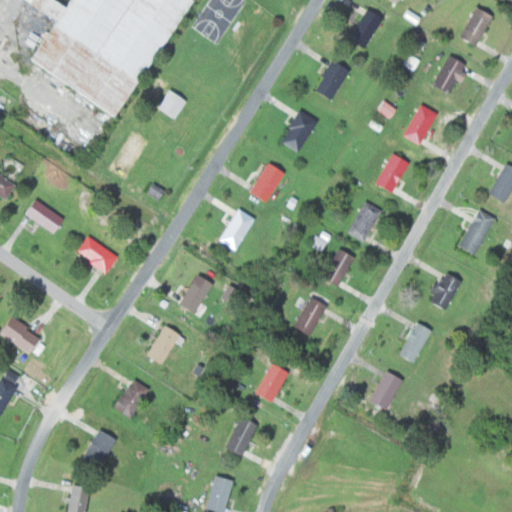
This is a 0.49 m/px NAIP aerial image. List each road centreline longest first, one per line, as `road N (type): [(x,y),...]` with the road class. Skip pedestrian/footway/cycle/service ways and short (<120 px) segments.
road 1 (residential): [(21,511),(28,463),(107,323),(313,0)]
road 2 (residential): [(263,511),(511,62)]
road 3 (residential): [(107,323),(0,249)]
